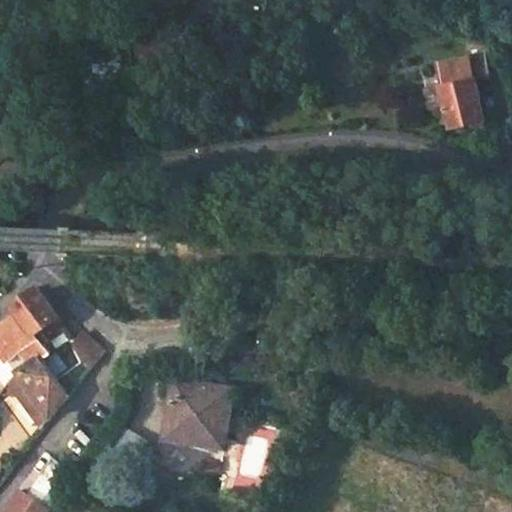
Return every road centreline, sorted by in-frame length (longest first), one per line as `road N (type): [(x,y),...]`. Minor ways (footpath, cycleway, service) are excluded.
road 1 (residential): [(36,271),(43,222),(64,189),(106,169),(360,132),(511,168)]
road 2 (unclassified): [(230,326),(511,339)]
road 3 (residential): [(36,271),(73,313),(113,334),(230,326)]
